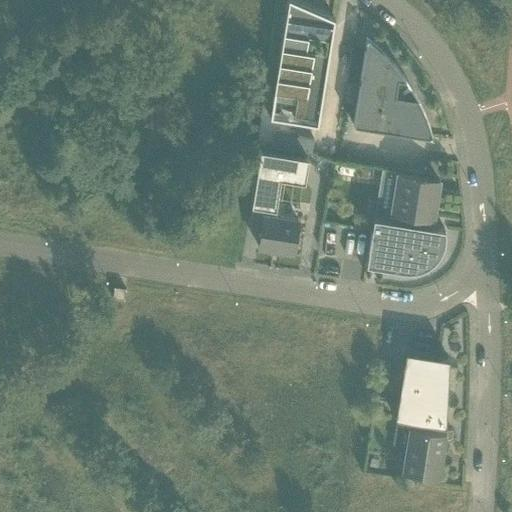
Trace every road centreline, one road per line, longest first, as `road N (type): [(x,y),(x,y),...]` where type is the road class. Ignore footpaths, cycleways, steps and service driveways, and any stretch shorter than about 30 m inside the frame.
road 1 (unclassified): [(485,281),(431,310),(405,314),(0,246)]
road 2 (unclassified): [(384,0),(435,55),(462,100),(478,170),(485,281)]
road 3 (unclassified): [(485,281),(489,392),(479,511)]
